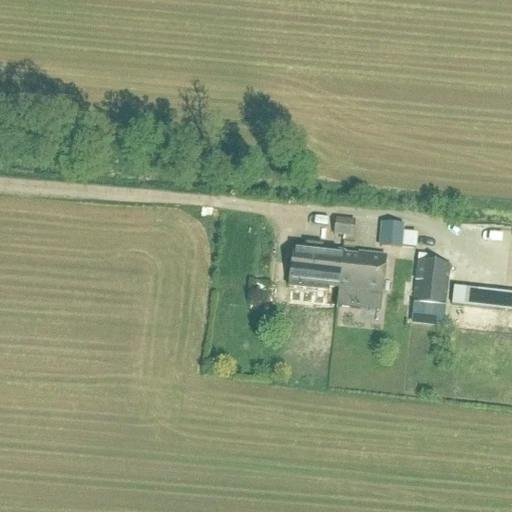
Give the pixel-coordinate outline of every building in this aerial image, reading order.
[(334,221),(332,237),(352,239),(354,223),(334,221)] [(383,225),(380,249),(400,251),(403,228),(383,225)] [(337,294),(342,254),(321,252),(321,248),(304,246),(303,254),(291,253),(287,290),(327,294),(328,289),(337,290),(337,294)] [(342,254),(337,294),(380,298),(384,259),(357,256),(356,259),(342,258),(342,254)] [(443,309),(448,266),(417,263),(412,306),(443,309)]
